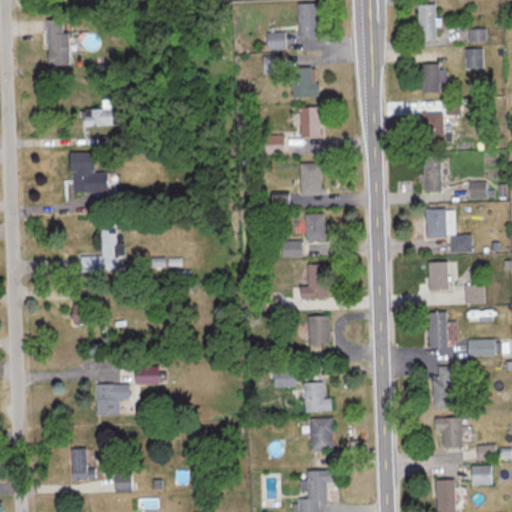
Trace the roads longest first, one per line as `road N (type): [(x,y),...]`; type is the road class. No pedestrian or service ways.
road 1 (residential): [(387,511),(369,0)]
road 2 (residential): [(21,511),(4,0)]
